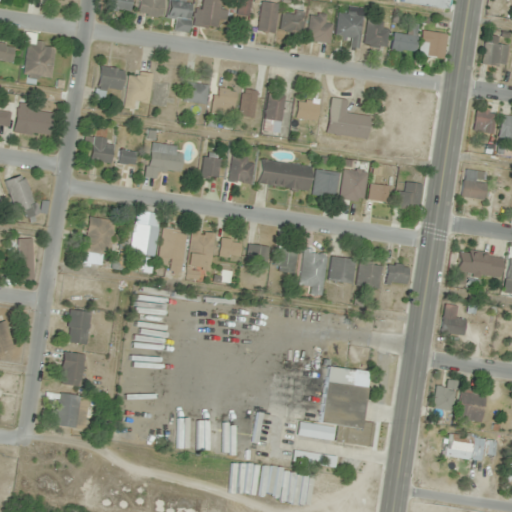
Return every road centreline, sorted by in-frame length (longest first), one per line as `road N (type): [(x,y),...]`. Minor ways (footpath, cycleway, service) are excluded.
road 1 (secondary): [(391,511),(468,0)]
road 2 (residential): [(511,93),(0,18)]
road 3 (residential): [(25,433),(93,0)]
road 4 (residential): [(433,239),(66,184)]
